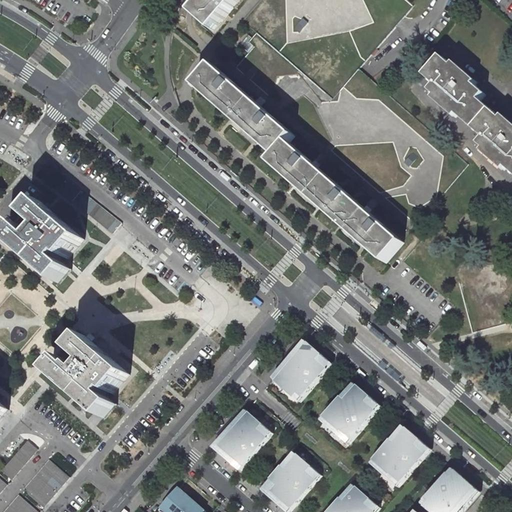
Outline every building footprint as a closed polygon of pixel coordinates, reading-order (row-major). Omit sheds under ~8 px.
[(205,0),(193,13),(203,22),(213,31),(227,15),(239,0),(205,0)] [(332,99),(359,69),(413,6),(405,0),(260,0),(242,21),(255,33),(332,99)] [(469,164),(359,69),(332,99),(255,33),(247,42),(252,47),(234,68),(417,225),(442,196),(469,164)] [(486,93),(441,54),(424,74),(435,83),(429,90),(485,136),(480,143),(511,170),(511,125),(480,99),(486,93)] [(277,157),(289,143),(294,137),(214,66),(203,79),(197,86),(200,89),(211,99),(215,102),(235,120),(277,157)] [(404,243),(289,143),(277,157),(271,164),(294,183),(299,188),(303,192),(345,228),(350,232),(386,264),(404,243)] [(77,205),(86,194),(61,174),(52,185),(77,205)] [(91,199),(82,210),(113,235),(123,223),(91,199)] [(48,207),(42,202),(31,215),(46,228),(36,240),(21,227),(9,240),(55,280),(62,286),(69,277),(72,274),(73,272),(60,261),(63,257),(68,261),(69,260),(86,240),(51,210),(48,207)] [(130,374),(85,334),(73,348),(89,362),(80,371),(64,357),(52,371),(76,392),(80,395),(82,397),(85,400),(97,410),(104,416),(116,403),(106,394),(109,389),(113,393),(130,374)] [(307,341),(279,374),(289,382),(284,387),(301,402),(326,374),(328,371),(320,364),(326,357),(307,341)] [(334,364),(326,357),(320,364),(328,371),(334,364)] [(289,382),(279,374),(274,379),(284,387),(289,382)] [(357,384),(323,422),(350,445),(375,417),(377,414),(369,407),(375,400),(357,384)] [(383,407),(375,400),(369,407),(377,414),(383,407)] [(246,411),(242,416),(251,425),(256,419),(246,411)] [(214,448),(233,464),(239,457),(248,464),(250,462),(274,434),(256,419),(251,425),(242,416),(214,448)] [(424,443),(405,426),(378,459),(387,467),(383,473),(400,488),(424,460),(427,457),(418,450),(424,443)] [(14,480),(40,450),(30,441),(4,472),(14,480)] [(433,450),(424,443),(418,450),(427,457),(433,450)] [(296,453),(264,490),(282,506),(288,499),(297,507),(302,501),(323,476),(296,453)] [(239,457),(233,464),(242,471),(248,464),(239,457)] [(378,459),(373,464),(383,473),(387,467),(378,459)] [(45,508),(70,478),(50,461),(25,490),(45,508)] [(465,511),(476,500),(473,497),(479,490),(455,469),(453,471),(424,504),(432,511),(465,511)] [(0,496),(10,485),(0,477),(0,496)] [(365,493),(355,485),(351,491),(360,499),(365,493)] [(166,511),(206,511),(207,511),(180,488),(162,508),(166,511)] [(482,493),(479,490),(473,497),(476,500),(482,493)] [(351,491),(331,511),(378,511),(382,508),(365,493),(360,499),(351,491)] [(39,511),(20,495),(5,511),(39,511)] [(288,499),(282,506),(288,511),(292,511),(297,507),(288,499)]
